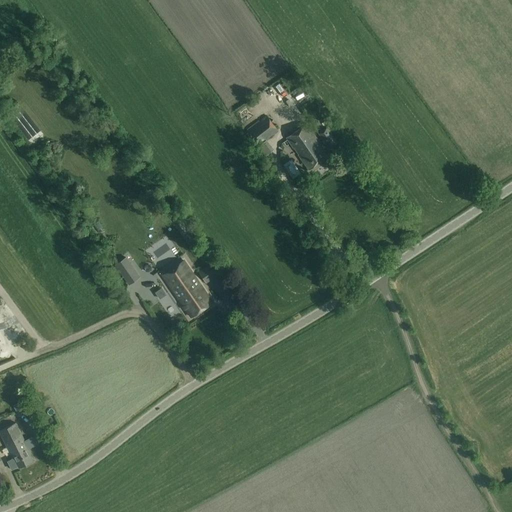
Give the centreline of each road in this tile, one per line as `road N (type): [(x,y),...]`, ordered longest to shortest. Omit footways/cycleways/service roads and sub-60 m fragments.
road 1 (unclassified): [(0,507),(73,473),(147,416),(511,187)]
road 2 (unknown): [(194,387),(155,327),(135,314),(0,371)]
